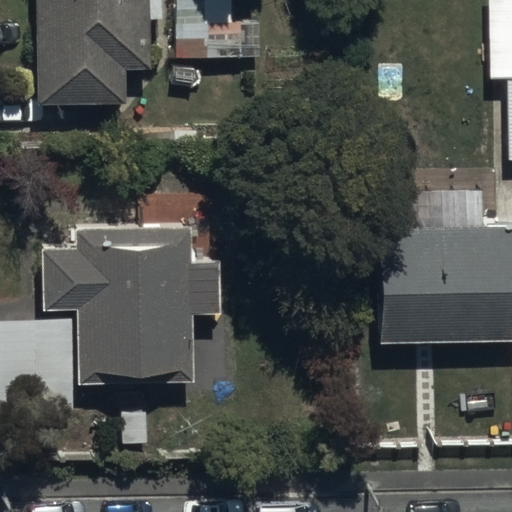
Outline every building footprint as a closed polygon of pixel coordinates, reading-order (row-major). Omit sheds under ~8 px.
[(28,0),(31,102),(120,100),(119,71),(145,70),(144,19),(156,19),(155,0),(28,0)] [(229,0),(166,0),(168,58),(257,57),(256,17),(230,17),(229,0)] [(511,160),(511,0),(490,0),(491,79),(502,79),(503,161),(511,160)] [(511,226),(371,228),(372,343),(511,341),(511,226)] [(187,383),(188,315),(215,315),(215,261),(185,261),(185,228),(68,227),(68,246),(36,245),(35,310),(72,310),(71,382),(187,383)] [(0,410),(66,410),(66,317),(0,317),(0,410)]
